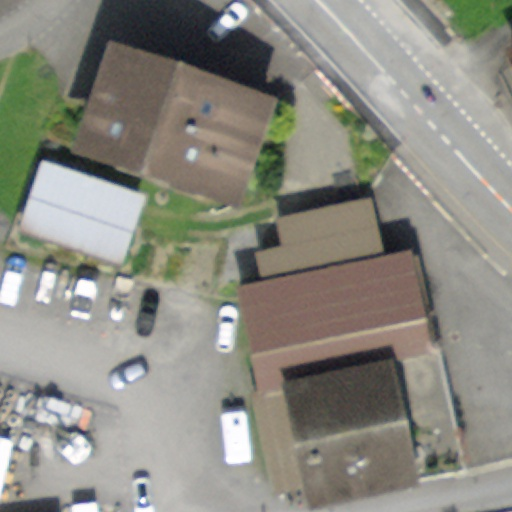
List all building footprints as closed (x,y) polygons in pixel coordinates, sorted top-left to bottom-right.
[(273,91),(109,43),(77,148),(241,196),(273,91)] [(147,195),(41,163),(20,232),(125,264),(147,195)] [(265,278),(233,284),(254,383),(425,347),(405,252),(381,256),(369,199),(281,218),(286,241),(258,247),(265,278)] [(388,366),(288,387),(311,494),(411,472),(388,366)] [(425,379),(388,366),(411,472),(448,485),(425,379)]
